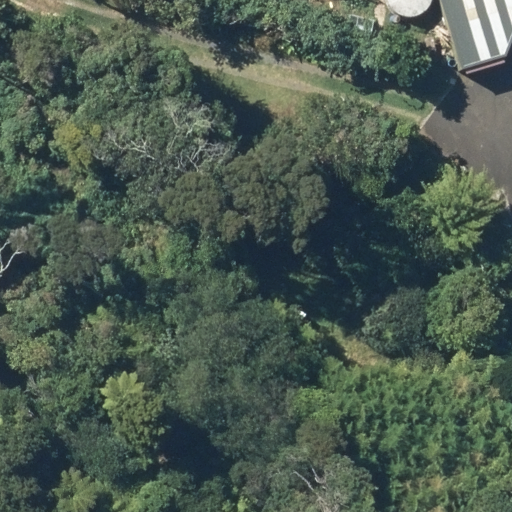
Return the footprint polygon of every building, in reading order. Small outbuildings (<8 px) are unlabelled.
[(511,0),(428,0),(450,73),(496,61),(511,19),(511,0)] [(333,43),(359,50),(366,25),(340,18),(333,43)] [(317,182),(288,139),(258,159),(286,202),(317,182)] [(503,253),(485,204),(444,218),(462,270),(503,253)] [(314,207),(312,249),(362,251),(364,209),(314,207)]
